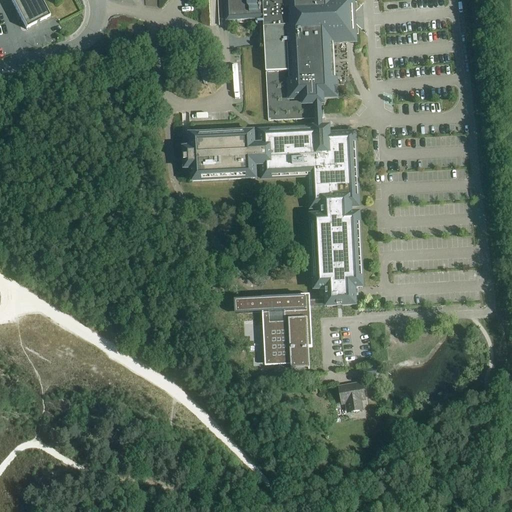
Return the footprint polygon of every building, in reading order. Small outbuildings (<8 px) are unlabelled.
[(10,0),(26,31),(50,18),(40,0),(10,0)] [(356,3),(356,0),(226,0),(227,22),(263,20),(269,122),(316,120),(316,125),(316,130),(315,130),(315,134),(260,137),(261,146),(255,146),(254,137),(190,140),(190,150),(183,150),(184,171),(191,171),(192,180),(256,177),(256,167),(262,167),(262,176),(313,174),(315,210),(322,209),(322,217),(315,217),(319,291),(326,290),(327,302),(303,304),(303,297),(266,298),(266,302),(236,304),(237,316),(266,314),(269,364),(291,363),(292,364),(306,364),(304,309),(314,308),(327,307),(355,306),(354,289),(359,289),(355,215),(350,216),(350,208),(355,208),(351,135),(329,136),(329,129),(322,129),(322,125),(321,120),(324,120),(324,114),(323,109),(323,98),(336,97),(335,78),(331,78),(329,46),(350,45),(354,45),(358,45),(357,26),(357,19),(357,12),(356,3)] [(214,82),(202,52),(192,56),(204,86),(214,82)] [(365,342),(368,361),(374,360),(371,341),(365,342)] [(359,370),(361,381),(377,377),(375,367),(359,370)] [(339,389),(342,405),(350,404),(351,413),(362,411),(360,402),(365,401),(362,385),(339,389)]
